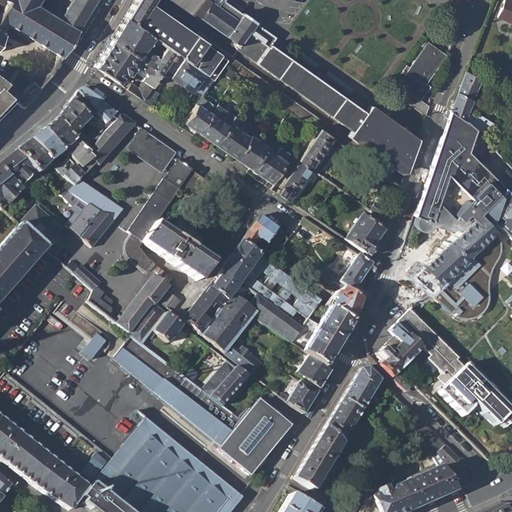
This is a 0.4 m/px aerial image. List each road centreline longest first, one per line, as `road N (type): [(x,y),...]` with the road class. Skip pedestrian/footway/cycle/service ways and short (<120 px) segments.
road 1 (residential): [(350,352),(480,0)]
road 2 (residential): [(74,68),(259,200)]
road 3 (residential): [(350,352),(493,488)]
road 4 (residential): [(259,511),(350,352)]
road 5 (residential): [(259,200),(196,290),(167,269)]
